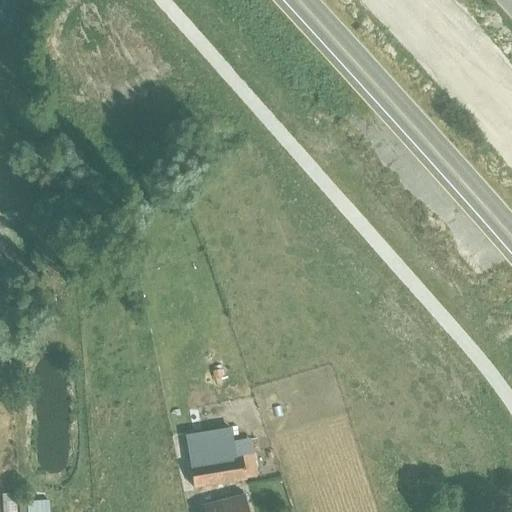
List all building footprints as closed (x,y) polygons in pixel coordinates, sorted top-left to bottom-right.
[(34,0),(13,0),(9,28),(30,30),(34,0)] [(244,253),(229,184),(193,192),(208,261),(244,253)] [(276,357),(262,294),(212,305),(226,368),(276,357)] [(335,356),(293,363),(302,419),(350,411),(346,387),(341,388),(335,356)] [(232,426),(186,434),(194,487),(247,478),(247,477),(257,476),(253,453),(237,456),(232,426)] [(0,473),(0,479),(2,492),(11,491),(8,473),(0,473)] [(17,511),(16,492),(2,493),(3,511),(17,511)] [(249,511),(244,493),(204,504),(205,511),(249,511)] [(49,511),(48,499),(18,502),(19,511),(49,511)]
